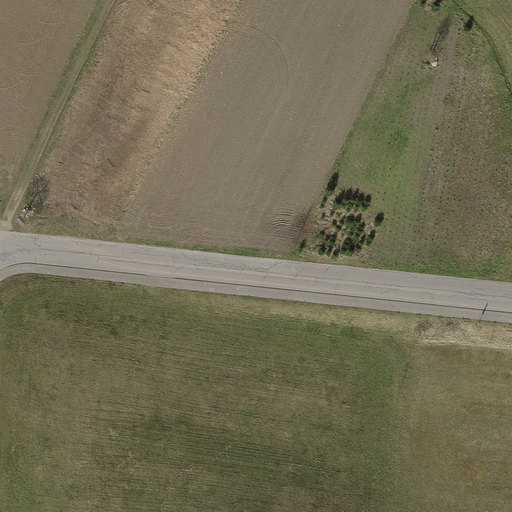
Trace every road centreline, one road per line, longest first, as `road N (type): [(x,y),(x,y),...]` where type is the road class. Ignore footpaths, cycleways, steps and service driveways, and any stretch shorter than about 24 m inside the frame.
road 1 (tertiary): [(511,301),(0,250)]
road 2 (track): [(2,249),(3,227),(112,0)]
